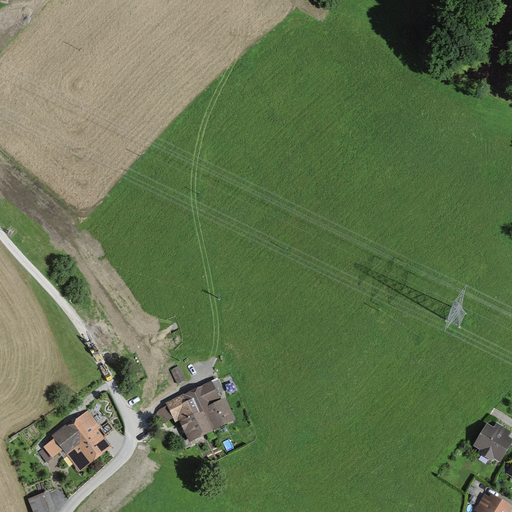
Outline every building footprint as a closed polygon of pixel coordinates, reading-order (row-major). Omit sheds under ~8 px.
[(178,384),(185,380),(178,367),(171,370),(178,384)] [(204,412),(207,411),(221,404),(216,394),(222,391),(217,380),(204,387),(203,385),(193,390),(194,394),(204,412)] [(193,438),(211,429),(204,412),(194,394),(185,398),(183,396),(167,404),(168,406),(160,410),(165,422),(182,415),(193,438)] [(224,402),(221,404),(207,411),(214,428),(232,419),(224,402)] [(68,452),(79,467),(105,448),(82,417),(54,438),(55,440),(39,452),(47,462),(63,449),(66,454),(68,452)] [(477,445),(484,450),(483,451),(491,456),(492,454),(499,459),(510,441),(487,427),(477,445)] [(180,438),(183,446),(189,442),(186,435),(180,438)] [(489,497),(484,494),(474,510),(477,511),(508,511),(511,506),(511,505),(491,493),(489,497)] [(45,511),(49,511),(43,494),(29,500),(33,511),(45,511)]
